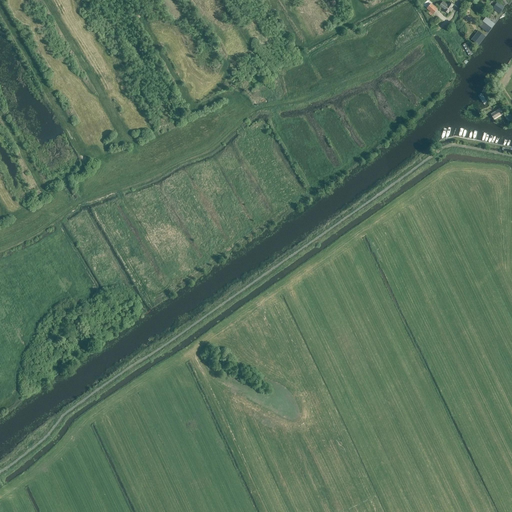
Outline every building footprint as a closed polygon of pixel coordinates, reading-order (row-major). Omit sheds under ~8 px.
[(443,1),(440,6),(444,9),(443,10),(448,13),(449,11),(451,12),(453,9),(452,8),(454,5),(449,2),(447,4),(443,1)] [(497,2),(493,9),(500,13),(504,7),(497,2)] [(430,12),(428,14),(431,16),(433,15),(438,10),(431,4),(430,5),(429,4),(426,7),(427,9),(430,12)] [(488,32),(494,24),(486,18),(480,26),(488,32)] [(478,31),(475,36),(472,40),(479,45),(485,36),(478,31)] [(473,54),(467,43),(463,45),(469,57),(473,54)] [(485,96),(491,106),(496,103),(490,93),(485,96)] [(500,109),(491,114),(494,120),(503,114),(500,109)]
